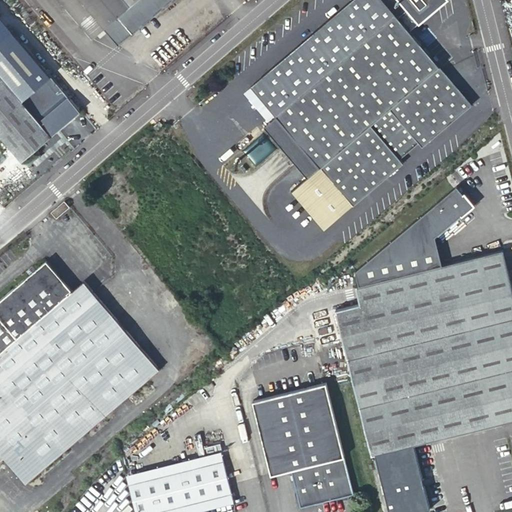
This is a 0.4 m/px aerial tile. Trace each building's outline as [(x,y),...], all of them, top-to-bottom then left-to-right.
[(118,45),(132,32),(170,0),(58,0),(91,38),(103,28),(118,45)] [(373,0),(359,0),(255,87),(281,118),(323,168),(311,178),(294,193),(327,232),(406,166),(401,161),(421,144),(426,150),(477,107),(413,30),(406,22),(415,15),(421,22),(424,26),(452,2),(450,0),(378,0),(375,2),(373,0)] [(413,30),(421,22),(415,15),(406,22),(413,30)] [(0,41),(0,71),(54,135),(82,111),(13,31),(0,41)] [(25,160),(54,135),(0,71),(0,130),(17,151),(25,160)] [(281,118),(270,128),(311,178),(323,168),(281,118)] [(401,161),(406,166),(426,150),(421,144),(401,161)] [(467,198),(456,185),(356,270),(360,285),(442,264),(435,236),(460,214),(461,215),(467,210),(462,203),(467,198)] [(467,198),(462,203),(467,210),(473,205),(467,198)] [(52,211),(57,218),(70,207),(65,200),(52,211)] [(356,286),(359,302),(337,308),(371,452),(375,451),(389,511),(406,511),(429,507),(414,442),(511,417),(511,285),(503,248),(442,264),(360,285),(356,286)] [(0,448),(28,481),(160,368),(94,291),(85,280),(71,292),(46,262),(0,300),(0,448)] [(253,400),(272,474),(292,469),(302,506),(355,493),(327,381),(253,400)] [(175,511),(233,497),(223,456),(127,480),(134,511),(175,511)]
